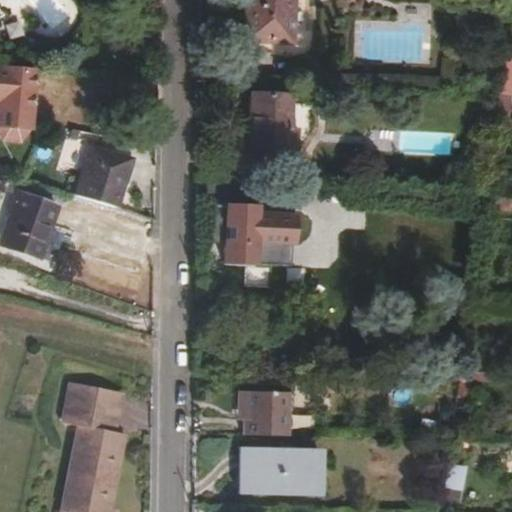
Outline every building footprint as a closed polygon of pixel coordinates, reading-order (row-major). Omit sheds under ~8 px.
[(290,42),(291,0),(247,0),(246,40),(290,42)] [(511,92),(511,48),(508,48),(501,91),(511,92)] [(34,130),(38,68),(0,65),(0,136),(20,141),(34,130)] [(291,150),(292,103),(292,95),(251,94),(250,149),(291,150)] [(314,117),(312,109),(304,103),(292,103),(291,150),(301,150),(313,130),(314,121),(314,117)] [(115,210),(130,160),(92,148),(76,197),(115,210)] [(511,180),(511,151),(503,150),(498,178),(511,180)] [(509,208),(511,191),(511,187),(497,186),(495,206),(509,208)] [(0,244),(36,258),(54,206),(16,194),(0,243),(0,244)] [(299,244),(300,214),(265,214),(262,203),(225,202),(223,265),(263,266),(263,243),(299,244)] [(490,383),(491,363),(462,362),(461,382),(490,383)] [(333,391),(334,378),(317,377),(317,391),(333,391)] [(111,510),(125,434),(116,433),(120,412),(110,410),(114,392),(72,384),(64,424),(79,427),(62,511),(105,511),(106,510),(111,510)] [(120,412),(123,394),(114,392),(110,410),(120,412)] [(285,438),(286,412),(286,393),(245,392),(245,422),(244,436),(264,438),(285,438)] [(315,495),(317,451),(241,449),(240,492),(315,495)]
